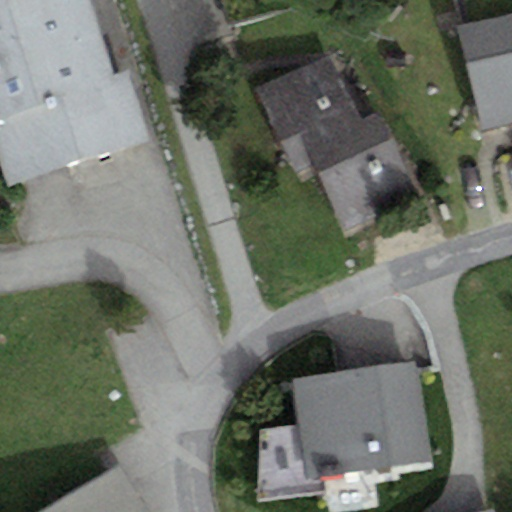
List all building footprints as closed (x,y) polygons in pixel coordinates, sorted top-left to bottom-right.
[(0,0),(0,164),(6,184),(152,138),(130,67),(114,72),(91,0),(0,0)] [(511,13),(458,27),(483,130),(511,123),(511,13)] [(313,164),(345,230),(417,195),(375,110),(361,117),(330,53),(256,89),(297,172),(313,164)] [(417,360),(293,380),(305,478),(434,463),(417,360)] [(148,511),(119,463),(37,511),(148,511)]
